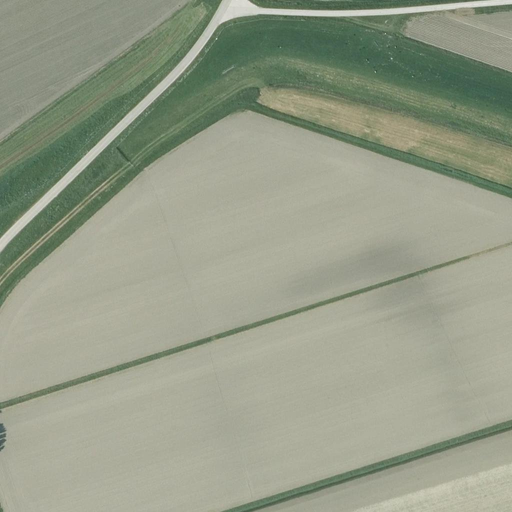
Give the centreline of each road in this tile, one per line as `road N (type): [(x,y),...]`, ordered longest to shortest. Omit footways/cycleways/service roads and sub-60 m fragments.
road 1 (unclassified): [(0,245),(166,82),(226,0)]
road 2 (track): [(225,3),(328,13),(511,0)]
